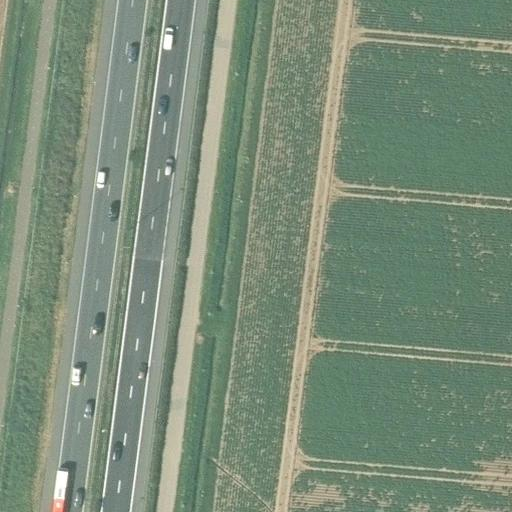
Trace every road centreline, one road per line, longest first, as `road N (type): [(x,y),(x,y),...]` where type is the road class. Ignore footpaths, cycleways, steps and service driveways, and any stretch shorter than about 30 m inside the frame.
road 1 (unclassified): [(165,511),(229,0)]
road 2 (motorway): [(116,511),(180,0)]
road 3 (motorway): [(131,0),(67,511)]
